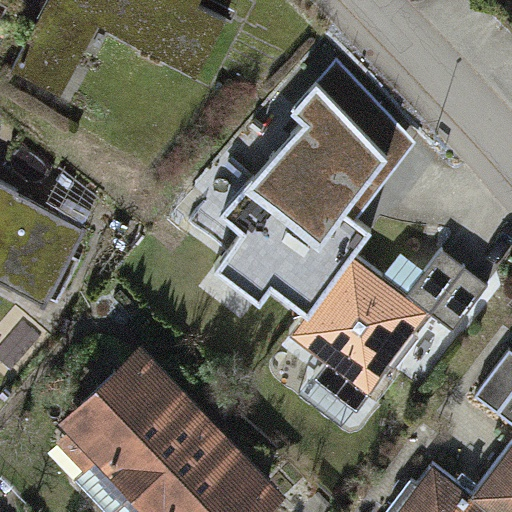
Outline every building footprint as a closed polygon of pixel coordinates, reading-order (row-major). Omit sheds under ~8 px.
[(59,0),(23,71),(70,95),(106,24),(196,69),(231,0),(59,0)] [(417,140),(338,58),(292,113),(305,124),(220,219),(246,237),(220,272),(272,310),(283,295),(314,318),(357,262),(376,236),(356,221),(417,140)] [(0,186),(0,269),(67,303),(100,235),(0,186)] [(436,323),(357,262),(314,318),(298,338),(377,399),(436,323)] [(511,342),(511,341),(477,394),(511,416),(511,342)] [(280,511),(294,499),(147,346),(66,424),(151,511),(280,511)] [(511,511),(511,461),(480,503),(490,511),(511,511)] [(490,511),(480,503),(437,471),(405,511),(490,511)]
